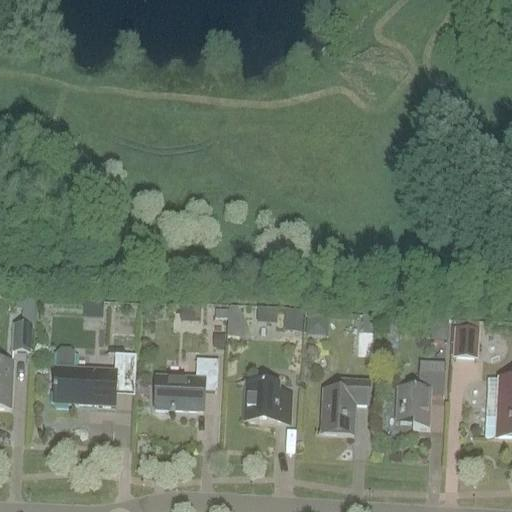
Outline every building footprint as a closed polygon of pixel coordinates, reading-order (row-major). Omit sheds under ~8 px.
[(288,312),(285,333),(302,336),(305,315),(288,312)] [(363,318),(363,333),(375,333),(376,318),(363,318)] [(431,320),(430,344),(448,345),(449,320),(431,320)] [(30,354),(32,328),(15,327),(14,353),(30,354)] [(478,363),(480,334),(455,332),(453,361),(478,363)] [(214,337),(213,350),(225,350),(225,337),(214,337)] [(56,371),(54,407),(115,410),(116,394),(135,395),(137,358),(116,357),(116,374),(74,372),(75,356),(71,351),(61,351),(57,355),(56,371)] [(218,394),(219,363),(197,362),(196,381),(157,379),(155,411),(204,414),(205,393),(218,394)] [(0,411),(11,412),(14,365),(0,364),(0,411)] [(398,392),(397,405),(401,405),(401,426),(413,426),(413,432),(431,433),(432,399),(444,399),(445,377),(446,365),(420,364),(419,376),(419,393),(398,392)] [(488,382),(485,440),(495,441),(495,442),(511,442),(511,381),(499,381),(498,383),(488,382)] [(340,394),(324,393),(321,437),(354,439),(356,408),(369,409),(370,386),(340,384),(340,394)] [(291,427),(292,396),(280,395),(280,386),(246,385),(244,425),(291,427)]
